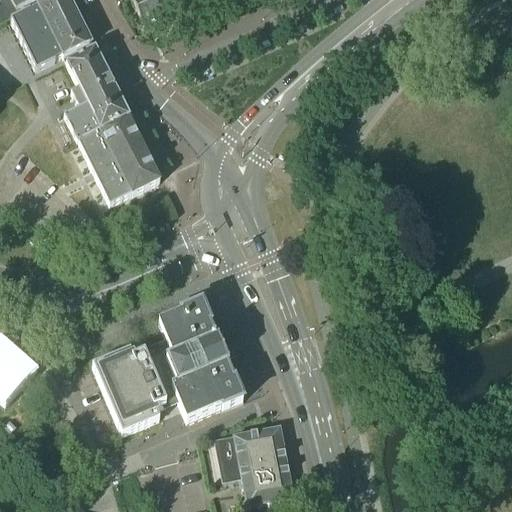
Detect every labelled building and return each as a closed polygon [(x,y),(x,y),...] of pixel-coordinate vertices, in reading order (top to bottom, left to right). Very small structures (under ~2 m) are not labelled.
[(36,9),(55,0),(54,0),(0,0),(0,29),(10,24),(16,21),(37,10),(36,9)] [(16,21),(10,24),(37,78),(56,68),(55,67),(63,63),(64,64),(91,51),(65,0),(54,0),(55,0),(36,9),(37,10),(16,21)] [(143,30),(204,0),(132,0),(129,1),(143,30)] [(76,148),(128,121),(94,54),(65,68),(78,94),(70,98),(78,114),(63,122),(76,148)] [(159,186),(127,122),(128,122),(128,121),(76,148),(77,149),(109,212),(131,201),(131,200),(159,186)] [(129,355),(91,371),(121,440),(159,424),(155,415),(165,411),(163,406),(175,401),(186,427),(221,412),(222,414),(242,405),(200,307),(180,316),(181,319),(158,329),(169,355),(145,364),(143,360),(133,364),(129,355)] [(0,406),(25,378),(0,356),(0,406)] [(246,511),(293,503),(279,433),(232,442),(233,444),(214,447),(222,488),(241,484),(245,511),(246,511)]
